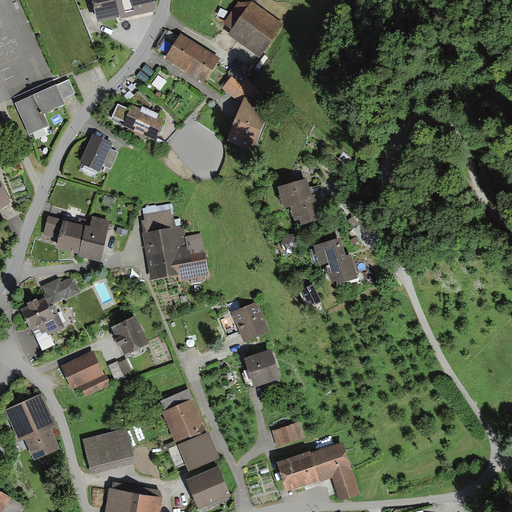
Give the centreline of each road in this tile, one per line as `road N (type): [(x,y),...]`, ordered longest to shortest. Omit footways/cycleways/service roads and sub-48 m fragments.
road 1 (residential): [(305,505),(450,499),(491,461),(489,435),(447,367),(401,261),(342,200),(332,175),(359,0)]
road 2 (residential): [(1,297),(57,158),(83,115),(142,53),(167,0)]
road 3 (track): [(401,261),(384,157),(403,124),(423,116),(440,117),(452,129),(493,215),(511,233)]
road 4 (residential): [(11,366),(48,390),(84,511)]
